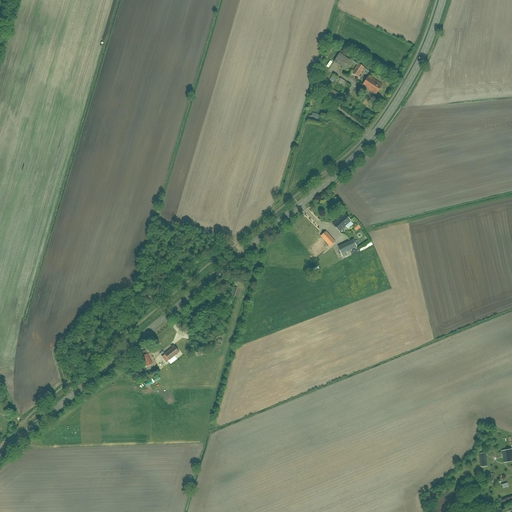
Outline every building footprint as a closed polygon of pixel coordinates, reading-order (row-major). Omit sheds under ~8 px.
[(338,54),(332,63),(345,71),(351,62),(338,54)] [(357,65),(351,75),(357,78),(363,69),(357,65)] [(366,78),(361,88),(375,96),(380,86),(366,78)] [(340,80),(336,86),(343,90),(347,83),(340,80)] [(329,90),(326,97),(334,101),(337,94),(329,90)] [(311,114),(309,121),(319,123),(320,117),(311,114)] [(332,225),(339,232),(350,222),(343,214),(332,225)] [(325,233),(320,237),(329,248),(334,243),(325,233)] [(351,240),(337,247),(342,258),(347,255),(346,253),(355,248),(351,240)] [(230,295),(238,298),(241,289),(233,286),(230,295)] [(163,354),(167,361),(179,353),(175,347),(163,354)] [(140,357),(143,362),(142,362),(145,368),(155,362),(152,357),(148,359),(145,354),(140,357)] [(500,452),(502,464),(511,463),(509,451),(500,452)]
